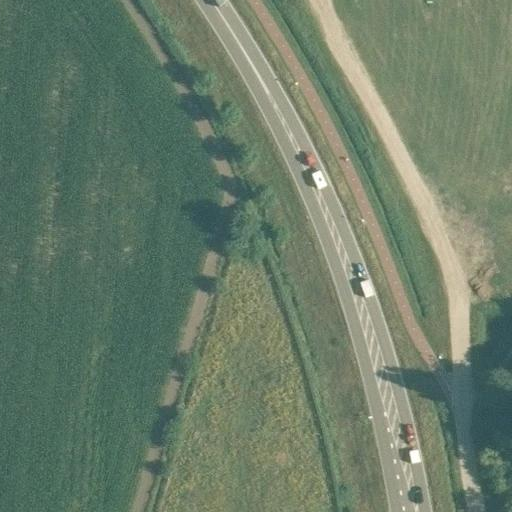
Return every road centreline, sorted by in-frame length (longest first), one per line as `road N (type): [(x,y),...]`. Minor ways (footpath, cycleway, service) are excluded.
road 1 (secondary): [(411,511),(350,275),(301,150),(208,0)]
road 2 (unclassified): [(477,511),(459,404),(460,286),(317,0)]
